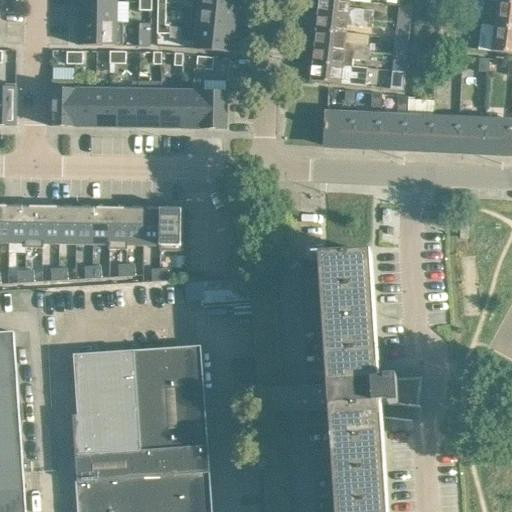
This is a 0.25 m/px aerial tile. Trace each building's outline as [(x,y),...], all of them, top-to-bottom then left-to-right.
[(235,15),(236,0),(192,0),(192,10),(235,15)] [(348,0),(319,0),(318,14),(373,19),(374,12),(349,10),(350,0),(348,0)] [(116,24),(116,23),(117,2),(80,1),(80,23),(116,24)] [(511,4),(485,1),(482,25),(511,29),(511,4)] [(152,11),(152,3),(140,3),(139,11),(152,11)] [(410,24),(411,7),(398,5),(396,22),(410,24)] [(157,26),(165,26),(166,7),(158,7),(157,26)] [(430,7),(429,18),(441,20),(442,8),(430,7)] [(235,15),(192,10),(190,30),(197,31),(197,30),(233,34),(235,15)] [(373,19),(318,14),(316,31),(347,34),(347,27),(372,30),(373,19)] [(438,47),(441,20),(428,18),(425,46),(438,47)] [(408,41),(410,24),(396,22),(394,39),(408,41)] [(116,24),(80,23),(79,46),(123,47),(123,23),(116,23),(116,24)] [(139,24),(139,47),(148,47),(151,45),(151,24),(139,24)] [(511,54),(511,29),(482,25),(479,50),(511,54)] [(157,26),(157,35),(169,35),(170,27),(165,26),(157,26)] [(195,50),(231,53),(233,34),(197,30),(197,31),(195,50)] [(316,31),(315,47),(370,52),(371,45),(346,43),(347,34),(316,31)] [(406,56),(408,41),(394,39),(393,55),(406,56)] [(370,52),(315,47),(313,63),(342,66),(343,65),(353,66),(353,62),(369,63),(370,52)] [(110,65),(118,65),(118,52),(110,52),(110,65)] [(118,52),(118,65),(126,65),(126,53),(118,52)] [(67,65),(75,65),(75,53),(67,53),(67,65)] [(75,53),(75,65),(83,65),(83,53),(75,53)] [(162,53),(153,53),(153,65),(161,65),(162,53)] [(183,55),(175,54),(174,66),(182,67),(183,55)] [(404,72),(406,56),(393,55),(391,70),(404,72)] [(436,70),(436,55),(427,55),(426,69),(436,70)] [(462,71),(463,57),(453,56),(453,70),(462,71)] [(196,69),(204,70),(205,58),(197,57),(196,69)] [(214,59),(205,58),(204,70),(212,71),(214,59)] [(489,74),(489,60),(479,60),(479,74),(489,74)] [(313,63),(311,81),(340,84),(366,87),(368,70),(353,68),(353,66),(343,65),(342,66),(313,63)] [(392,73),(390,89),(393,89),(402,91),(404,72),(391,70),(391,73),(392,73)] [(75,81),(52,81),(51,127),(73,127),(73,91),(75,91),(75,81)] [(116,128),(138,128),(139,82),(132,82),(132,92),(117,92),(116,128)] [(162,83),(139,82),(138,128),(160,129),(161,92),(162,92),(162,83)] [(0,126),(15,126),(16,85),(0,84),(0,126)] [(73,127),(95,127),(95,91),(75,91),(73,91),(73,127)] [(117,92),(95,91),(95,127),(116,128),(117,92)] [(160,129),(182,129),(183,93),(162,92),(161,92),(160,129)] [(355,92),(345,92),(345,103),(355,104),(355,92)] [(182,129),(204,129),(204,93),(183,93),(182,129)] [(226,130),(226,94),(204,93),(204,129),(226,130)] [(382,95),(372,94),(371,106),(381,106),(382,95)] [(407,109),(408,103),(408,99),(408,98),(398,97),(398,109),(407,109)] [(352,148),(354,114),(327,113),(327,125),(325,125),(325,131),(326,131),(326,147),(352,148)] [(352,148),(379,149),(380,115),(354,114),(352,148)] [(380,115),(379,149),(405,150),(407,116),(380,115)] [(407,116),(405,150),(432,152),(434,117),(407,116)] [(460,119),(434,117),(432,152),(458,153),(460,119)] [(458,153),(485,154),(487,120),(460,119),(458,153)] [(511,155),(511,146),(511,120),(487,120),(485,154),(511,155)] [(10,207),(0,206),(0,243),(9,244),(10,207)] [(10,207),(9,244),(9,252),(25,252),(25,249),(25,244),(26,207),(10,207)] [(25,244),(25,249),(44,249),(44,244),(43,244),(44,208),(26,207),(25,244)] [(60,208),(44,208),(43,244),(44,244),(60,245),(60,208)] [(77,208),(60,208),(60,245),(76,245),(77,208)] [(93,245),(93,209),(77,208),(76,245),(93,245)] [(110,209),(93,209),(93,245),(109,246),(110,209)] [(128,209),(110,209),(109,246),(109,250),(128,251),(128,246),(127,246),(128,209)] [(144,246),(144,209),(128,209),(127,246),(128,246),(144,246)] [(144,209),(144,246),(159,246),(160,246),(160,210),(144,209)] [(181,210),(160,210),(160,246),(159,246),(159,251),(180,252),(181,210)] [(468,239),(468,227),(460,227),(460,239),(468,239)] [(334,386),(308,388),(310,409),(335,407),(341,511),(383,511),(377,418),(382,419),(412,422),(420,423),(424,391),(423,378),(412,378),(403,379),(397,379),(385,380),(385,381),(379,381),(375,381),(366,258),(367,257),(367,254),(367,253),(326,256),(313,257),(313,259),(320,258),(325,258),(325,260),(334,386)] [(127,277),(126,264),(118,265),(119,277),(127,277)] [(134,264),(126,264),(127,277),(135,276),(134,264)] [(101,266),(93,267),(93,279),(102,278),(101,266)] [(85,279),(93,279),(93,267),(84,267),(85,279)] [(59,269),(60,281),(68,281),(67,268),(59,269)] [(60,281),(59,269),(51,270),(52,282),(60,281)] [(160,281),(159,269),(151,270),(152,282),(160,281)] [(159,269),(160,281),(168,281),(167,269),(159,269)] [(18,284),(26,283),(25,271),(17,272),(18,284)] [(26,271),(25,271),(26,283),(34,283),(33,271),(26,271)] [(275,292),(274,281),(250,283),(251,294),(275,292)] [(276,303),(275,292),(251,294),(252,305),(276,303)] [(253,316),(276,315),(276,303),(252,305),(253,316)] [(277,326),(276,315),(253,316),(253,327),(277,326)] [(254,339),(278,337),(277,326),(253,327),(254,339)] [(0,333),(0,511),(26,511),(14,333),(0,333)] [(279,348),(278,337),(254,339),(255,350),(279,348)] [(212,511),(201,347),(134,352),(141,451),(76,456),(79,511),(212,511)] [(255,361),(279,360),(279,348),(255,350),(255,361)] [(73,417),(76,456),(141,451),(134,352),(74,356),(78,416),(73,417)] [(280,371),(279,360),(255,361),(256,372),(280,371)] [(257,384),(281,382),(280,371),(256,372),(257,384)] [(281,388),(281,382),(257,384),(258,395),(282,393),(281,388)] [(258,406),(282,405),(282,393),(258,395),(258,406)] [(283,410),(282,405),(258,406),(259,417),(283,416),(283,410)] [(260,429),(284,427),(283,416),(259,417),(260,429)] [(285,438),(284,427),(260,429),(261,440),(285,438)] [(261,451),(285,450),(285,438),(261,440),(261,451)] [(286,461),(285,450),(261,451),(262,462),(286,461)] [(263,474),(287,472),(286,461),(262,462),(263,474)] [(288,483),(287,472),(263,474),(264,485),(288,483)] [(264,496),(288,495),(288,483),(264,485),(264,496)] [(289,506),(288,495),(264,496),(265,507),(289,506)]
